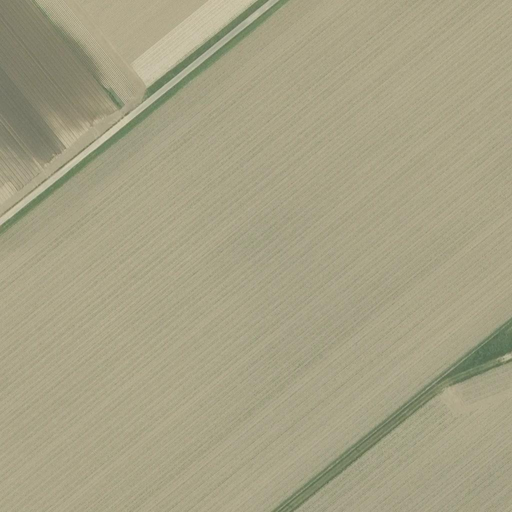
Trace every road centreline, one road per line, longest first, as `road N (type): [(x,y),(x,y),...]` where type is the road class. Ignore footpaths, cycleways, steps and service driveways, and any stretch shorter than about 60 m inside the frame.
road 1 (track): [(0,222),(274,0)]
road 2 (track): [(511,355),(438,386),(283,511)]
